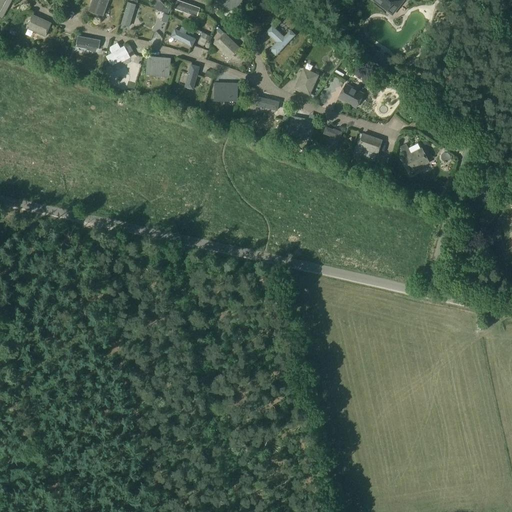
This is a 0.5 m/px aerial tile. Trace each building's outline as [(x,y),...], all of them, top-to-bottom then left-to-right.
[(0,0),(0,18),(1,19),(11,0),(0,0)] [(91,0),(87,12),(102,18),(108,0),(91,0)] [(158,0),(150,0),(149,2),(154,8),(153,9),(161,11),(168,14),(170,9),(164,6),(158,0)] [(219,0),(218,10),(241,12),(242,0),(219,0)] [(373,0),(392,14),(403,0),(402,0),(373,0)] [(177,1),(174,10),(197,18),(200,9),(177,1)] [(127,3),(121,26),(129,28),(135,6),(127,3)] [(169,16),(163,14),(161,22),(167,23),(169,16)] [(31,16),(25,29),(44,38),(50,25),(31,16)] [(276,43),(269,51),(275,57),(295,36),(290,32),(284,39),(272,27),(266,34),(276,43)] [(174,29),(170,37),(192,48),(196,40),(174,29)] [(201,37),(210,42),(212,37),(203,32),(201,37)] [(225,34),(214,45),(230,61),(241,50),(225,34)] [(77,37),(75,47),(86,49),(86,50),(94,52),(94,51),(96,51),(96,49),(98,49),(100,41),(77,37)] [(111,54),(105,57),(110,65),(111,64),(112,67),(120,62),(121,63),(130,58),(127,54),(124,48),(123,47),(120,49),(117,44),(109,48),(109,50),(111,54)] [(129,46),(124,48),(127,54),(132,51),(129,46)] [(66,57),(60,55),(58,61),(64,63),(66,57)] [(148,57),(147,75),(153,75),(153,72),(169,74),(170,59),(148,57)] [(191,65),(184,89),(193,91),(199,68),(191,65)] [(303,68),(294,88),(310,96),(311,93),(316,96),(319,89),(314,87),(319,75),(303,68)] [(215,83),(215,101),(237,101),(237,84),(215,83)] [(340,95),(338,98),(356,108),(358,105),(359,105),(362,100),(361,99),(365,93),(346,83),(340,95)] [(255,97),(253,107),(277,112),(279,103),(255,97)] [(293,116),(289,135),(310,140),(314,120),(293,116)] [(326,127),(323,134),(331,136),(325,151),(334,154),(342,132),(333,129),(326,127)] [(363,133),(357,148),(377,155),(383,140),(363,133)] [(320,150),(322,144),(314,141),(312,147),(320,150)] [(406,143),(400,146),(405,156),(402,158),(410,173),(430,163),(422,148),(411,153),(406,143)]
